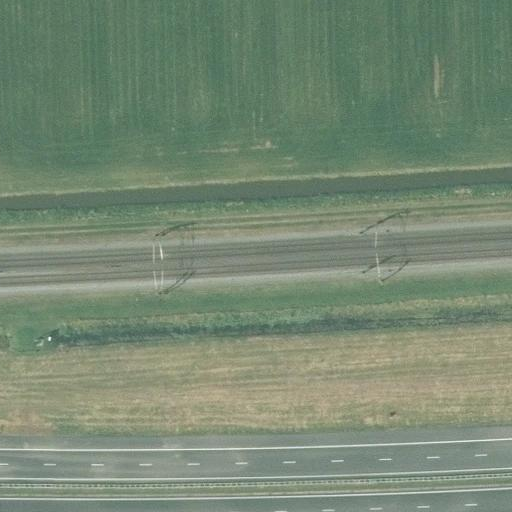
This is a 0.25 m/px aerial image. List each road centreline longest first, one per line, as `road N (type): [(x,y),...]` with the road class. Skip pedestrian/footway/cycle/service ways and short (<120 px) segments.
road 1 (motorway): [(511,441),(0,463)]
road 2 (motorway): [(139,511),(511,498)]
